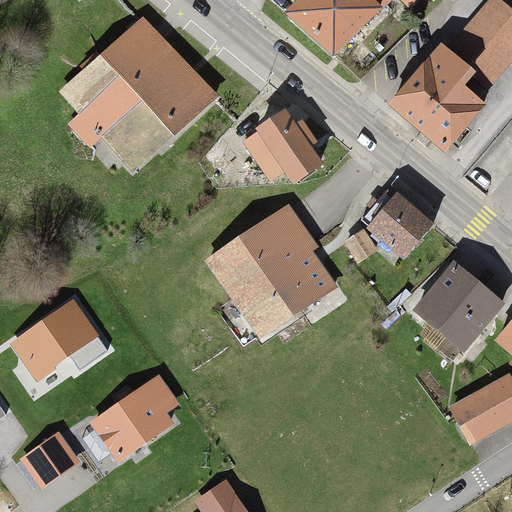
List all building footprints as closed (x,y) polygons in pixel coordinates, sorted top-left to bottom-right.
[(289,0),(277,12),(326,59),(382,0),(396,0),(405,9),(413,0),(289,0)] [(442,42),(391,105),(449,152),(483,111),(460,92),(474,74),(488,87),(511,60),(511,10),(500,0),(494,0),(450,48),(442,42)] [(208,96),(138,21),(60,94),(79,115),(69,124),(91,147),(101,138),(130,169),(208,96)] [(312,164),(277,112),(251,129),(255,135),(243,143),(268,181),(280,173),(286,181),(312,164)] [(425,229),(392,198),(367,225),(399,256),(425,229)] [(220,281),(257,339),(334,290),(303,243),(315,235),(296,207),(198,269),(210,288),(220,281)] [(359,233),(343,245),(358,267),(375,256),(359,233)] [(445,265),(408,309),(460,352),(497,308),(445,265)] [(36,379),(98,337),(74,302),(12,344),(36,379)] [(511,313),(490,343),(511,359),(511,313)] [(117,469),(188,419),(158,376),(87,426),(117,469)] [(511,391),(507,381),(449,410),(469,449),(511,427),(511,391)] [(39,490),(77,465),(55,432),(17,457),(39,490)] [(241,511),(242,511),(240,511),(236,511),(226,497),(206,510),(207,511),(241,511)]
